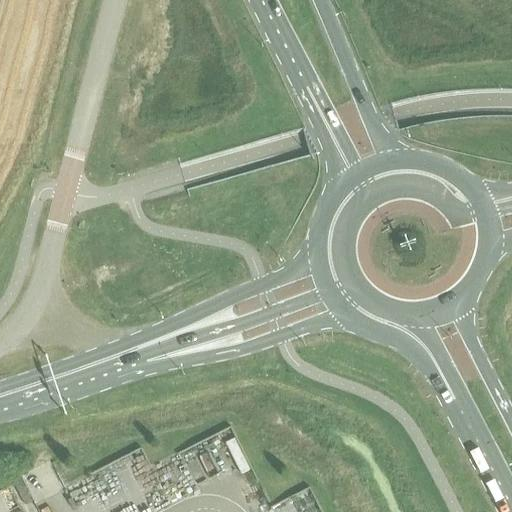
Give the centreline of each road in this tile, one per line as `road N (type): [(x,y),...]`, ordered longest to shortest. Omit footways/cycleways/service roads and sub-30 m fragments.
road 1 (unclassified): [(0,342),(31,303),(115,0)]
road 2 (primary): [(265,0),(353,178)]
road 3 (primary): [(156,341),(247,347),(345,313)]
road 4 (primary): [(320,260),(156,341)]
road 5 (primary): [(156,341),(331,293)]
road 6 (primary): [(395,162),(322,0)]
road 7 (primary): [(0,395),(156,341)]
road 8 (primary): [(345,313),(413,350),(455,400)]
road 9 (primary): [(511,414),(457,301)]
road 10 (primary): [(481,206),(461,209),(421,186),(365,200)]
road 11 (primary): [(455,400),(511,507)]
